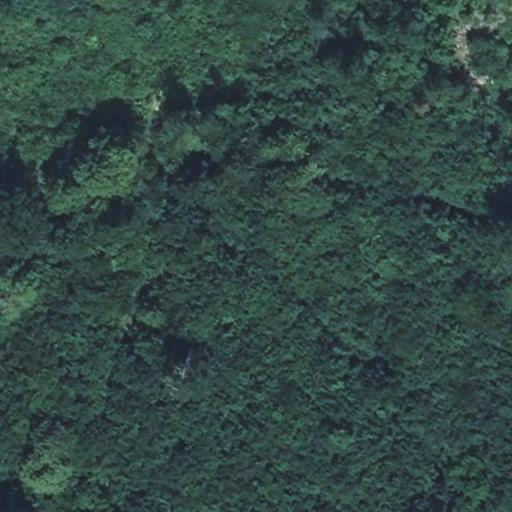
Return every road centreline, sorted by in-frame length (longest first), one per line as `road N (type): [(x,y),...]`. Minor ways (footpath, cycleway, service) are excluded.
road 1 (track): [(453,511),(314,302),(219,233)]
road 2 (track): [(219,233),(169,270),(122,334),(121,511)]
